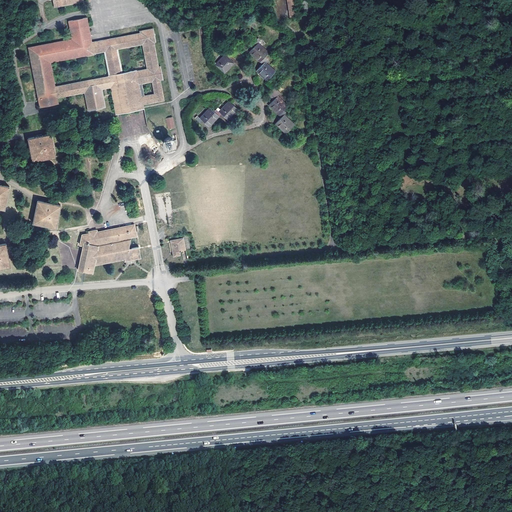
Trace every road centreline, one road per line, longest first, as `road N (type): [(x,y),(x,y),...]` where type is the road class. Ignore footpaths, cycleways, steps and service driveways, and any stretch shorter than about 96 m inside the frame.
road 1 (motorway): [(511,395),(0,445)]
road 2 (motorway): [(0,460),(504,411)]
road 3 (secondary): [(511,337),(181,367)]
road 4 (unclassified): [(182,147),(142,175),(181,367)]
road 5 (residential): [(182,147),(255,125),(263,111),(244,79),(176,100)]
road 6 (secondary): [(181,367),(0,383)]
